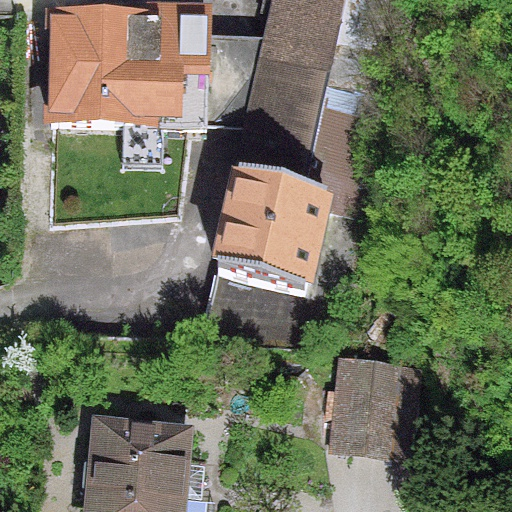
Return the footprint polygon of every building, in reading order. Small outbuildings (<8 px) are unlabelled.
[(283,0),(244,170),(298,182),(341,0),(283,0)] [(206,133),(209,40),(56,35),(53,128),(206,133)] [(328,209),(239,189),(220,272),(309,292),(328,209)] [(398,457),(408,375),(347,368),(338,449),(398,457)] [(98,432),(90,511),(181,511),(189,440),(98,432)]
